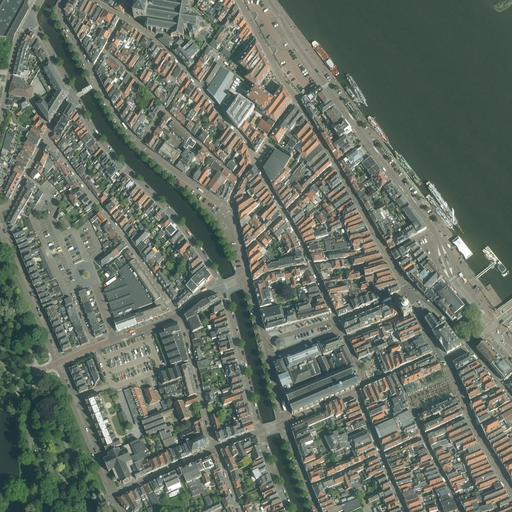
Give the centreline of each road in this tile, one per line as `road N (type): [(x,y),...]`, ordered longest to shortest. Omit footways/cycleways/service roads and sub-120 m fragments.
road 1 (tertiary): [(491,327),(450,276),(433,229),(267,0)]
road 2 (unclassified): [(221,288),(169,212),(105,148),(74,97)]
road 3 (residential): [(123,19),(174,57),(254,159)]
road 4 (unclassified): [(259,431),(221,288)]
road 5 (unclassified): [(56,363),(0,230)]
road 6 (residential): [(217,448),(178,314)]
road 7 (residential): [(131,246),(47,138)]
